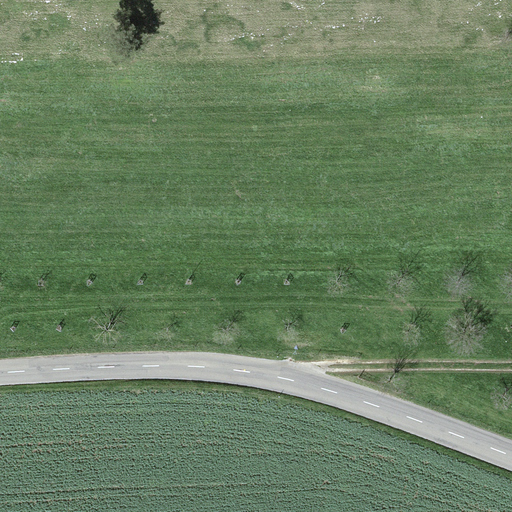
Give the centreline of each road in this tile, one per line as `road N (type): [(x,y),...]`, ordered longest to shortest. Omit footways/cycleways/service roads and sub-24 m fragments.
road 1 (tertiary): [(511,455),(271,374),(149,365),(0,372)]
road 2 (track): [(511,366),(271,374)]
